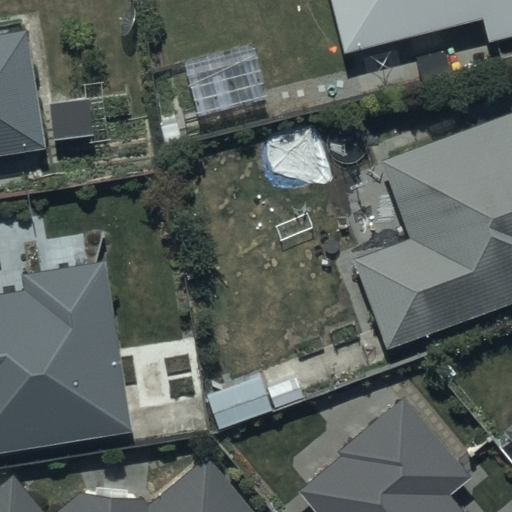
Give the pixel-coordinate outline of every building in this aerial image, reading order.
[(511,0),(327,0),(338,48),(477,16),(481,36),(511,29),(511,0)] [(0,149),(42,143),(26,27),(0,30),(0,149)] [(511,109),(377,159),(404,234),(351,253),(383,343),(511,295),(511,109)] [(0,447),(124,429),(100,259),(21,270),(23,284),(0,287),(0,447)] [(353,451),(307,488),(327,511),(461,511),(439,486),(458,470),(400,401),(348,445),(353,451)] [(11,470),(0,479),(0,511),(252,511),(203,452),(145,499),(139,491),(78,485),(46,511),(11,470)]
